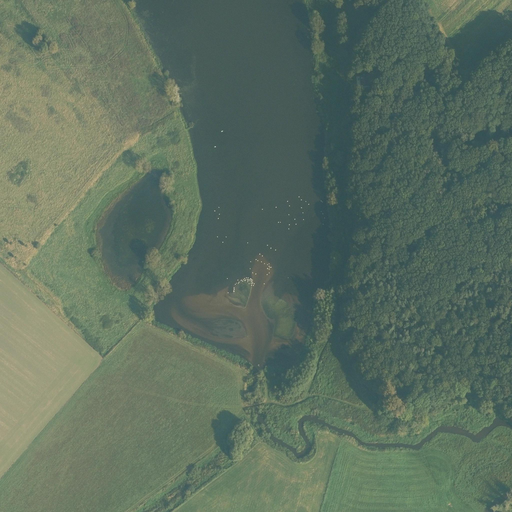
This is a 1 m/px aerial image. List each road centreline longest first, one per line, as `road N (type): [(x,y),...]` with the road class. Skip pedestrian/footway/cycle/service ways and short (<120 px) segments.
road 1 (track): [(506,176),(364,261),(339,290),(338,327)]
road 2 (track): [(407,0),(506,176)]
road 3 (track): [(273,403),(246,407),(216,445),(119,511)]
